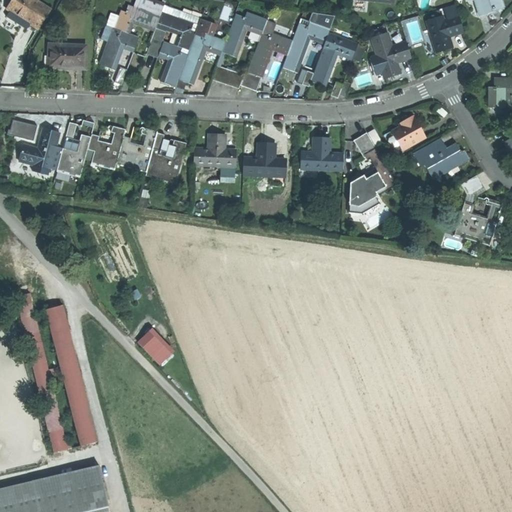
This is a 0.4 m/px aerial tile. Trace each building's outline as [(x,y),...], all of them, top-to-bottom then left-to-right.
[(15,0),(10,0),(6,7),(9,10),(15,0)] [(49,9),(36,0),(15,0),(9,10),(21,17),(37,28),(49,9)] [(140,0),(137,8),(159,16),(162,10),(163,5),(150,0),(140,0)] [(501,6),(499,0),(476,0),(477,3),(476,3),(479,16),(487,14),(486,12),(490,11),(491,12),(494,11),(493,8),(501,6)] [(449,19),(459,16),(456,4),(445,7),(449,19)] [(163,5),(162,10),(194,22),(199,24),(200,19),(163,5)] [(105,25),(128,33),(132,22),(148,28),(154,30),(156,24),(159,16),(137,8),(132,6),(129,14),(120,10),(118,15),(110,12),(105,25)] [(182,47),(189,50),(195,34),(196,32),(191,30),(194,22),(162,10),(159,16),(156,24),(164,27),(180,32),(175,45),(182,47)] [(226,40),(222,51),(235,56),(246,27),(262,33),(265,26),(267,19),(246,11),(245,16),(236,13),(232,23),(226,40)] [(288,53),(283,67),(290,69),(296,72),(309,36),(326,42),(327,38),(329,33),(335,16),(313,13),(310,21),(301,17),(293,40),(288,53)] [(464,31),(459,16),(449,19),(443,20),(442,15),(428,19),(437,52),(445,50),(449,48),(448,43),(450,43),(448,36),(464,31)] [(196,32),(195,34),(203,37),(205,33),(213,35),(215,29),(209,27),(210,22),(200,19),(199,24),(196,32)] [(164,27),(156,24),(154,30),(152,36),(159,39),(164,27)] [(128,33),(105,25),(101,38),(109,41),(100,64),(107,67),(114,69),(122,46),(134,50),(139,37),(128,33)] [(262,33),(272,37),(273,32),(275,29),(265,26),(262,33)] [(262,33),(248,71),(260,76),(271,47),(288,53),(293,40),(273,32),(272,37),(262,33)] [(188,53),(179,78),(186,80),(192,83),(205,48),(221,54),(222,51),(226,40),(213,35),(205,33),(203,37),(195,34),(189,50),(188,53)] [(329,33),(327,38),(337,41),(338,37),(329,33)] [(374,47),(389,42),(387,34),(372,38),(374,47)] [(159,39),(152,36),(147,50),(154,52),(159,54),(164,41),(159,39)] [(314,73),(311,81),(318,84),(324,86),(337,51),(353,57),(357,44),(338,37),(337,41),(327,38),(326,42),(314,73)] [(164,41),(159,54),(170,58),(162,80),(170,83),(176,85),(179,78),(188,53),(180,51),(182,47),(175,45),(164,41)] [(411,57),(406,42),(405,43),(391,47),(389,42),(374,47),(384,79),(391,77),(397,75),(395,69),(398,68),(396,62),(411,57)] [(86,46),(50,44),(49,55),(53,55),(53,67),(67,67),(85,68),(86,46)] [(221,82),(238,88),(239,84),(243,74),(217,64),(212,78),(221,82)] [(115,83),(121,85),(127,69),(121,67),(115,83)] [(243,74),(239,84),(248,87),(255,90),(260,76),(248,71),(245,70),(243,74)] [(311,81),(314,73),(308,70),(302,84),(309,86),(311,81)] [(511,79),(495,80),(495,87),(493,87),(493,90),(494,90),(494,98),(505,98),(505,106),(511,106),(511,79)] [(339,94),(343,82),(336,80),(334,85),(333,88),(331,94),(338,97),(339,94)] [(343,82),(339,94),(346,97),(351,83),(344,80),(343,82)] [(493,90),(493,87),(487,87),(487,99),(487,106),(505,106),(505,98),(494,98),(494,90),(493,90)] [(399,145),(402,150),(425,137),(419,126),(413,116),(406,120),(407,123),(391,132),(394,137),(399,145)] [(33,141),(38,125),(13,118),(9,133),(33,141)] [(69,122),(65,137),(72,139),(76,124),(69,122)] [(99,136),(91,134),(91,136),(88,149),(95,151),(92,164),(114,170),(116,163),(123,135),(125,129),(119,128),(115,127),(113,133),(111,144),(98,141),(99,136)] [(33,164),(32,170),(47,174),(49,168),(55,146),(58,132),(50,130),(43,128),(37,149),(33,164)] [(123,135),(116,163),(146,172),(156,132),(157,131),(151,130),(147,129),(145,135),(142,146),(129,142),(130,137),(123,135)] [(146,172),(145,176),(176,184),(186,143),(181,141),(177,140),(177,143),(173,157),(159,154),(163,139),(164,134),(156,132),(146,172)] [(57,170),(57,171),(80,177),(88,149),(91,136),(85,135),(81,133),(79,140),(76,150),(63,147),(63,148),(57,170)] [(207,149),(194,149),(193,164),(235,166),(236,151),(223,150),(224,134),(216,134),(208,133),(207,149)] [(387,169),(367,133),(360,137),(354,141),(364,158),(365,157),(367,161),(370,159),(376,169),(364,175),(362,172),(350,178),(349,212),(362,214),(380,204),(376,197),(397,186),(387,169)] [(511,139),(511,134),(502,140),(506,149),(507,148),(505,143),(511,139)] [(76,150),(79,140),(72,139),(65,137),(63,147),(76,150)] [(300,168),(343,170),(344,154),(329,153),(330,137),(320,137),(313,137),(313,153),(307,153),(306,155),(300,155),(300,168)] [(399,145),(394,137),(389,140),(389,142),(391,147),(394,147),(399,145)] [(173,157),(177,143),(174,142),(174,141),(173,140),(172,139),(171,139),(170,139),(169,140),(169,141),(163,139),(159,154),(173,157)] [(435,156),(424,162),(424,163),(433,178),(464,161),(460,154),(462,153),(461,151),(460,151),(458,148),(456,144),(447,149),(445,145),(444,146),(440,139),(429,146),(435,156)] [(258,159),(243,158),(242,173),(285,175),(285,163),(280,162),(280,159),(273,159),(274,143),(266,143),(259,142),(258,159)] [(33,164),(37,149),(22,145),(18,161),(33,164)] [(55,146),(49,168),(57,170),(63,148),(55,146)] [(429,146),(414,154),(420,165),(424,163),(424,162),(435,156),(429,146)] [(234,170),(219,170),(219,179),(234,180),(234,170)] [(477,176),(461,185),(468,197),(472,195),(484,188),(477,176)] [(484,188),(472,195),(473,198),(486,191),(484,188)] [(488,246),(502,203),(496,201),(491,199),(489,206),(485,217),(472,213),(475,205),(464,202),(453,236),(467,240),(475,242),(488,246)] [(475,242),(467,240),(465,246),(473,249),(475,242)] [(56,455),(71,451),(30,301),(29,297),(14,301),(56,455)] [(99,444),(63,309),(45,314),(82,448),(99,444)] [(171,356),(150,334),(140,344),(161,366),(171,356)] [(109,511),(99,467),(0,490),(0,511),(109,511)]
